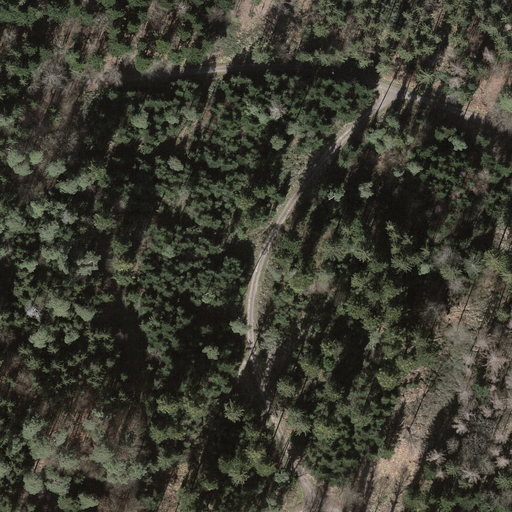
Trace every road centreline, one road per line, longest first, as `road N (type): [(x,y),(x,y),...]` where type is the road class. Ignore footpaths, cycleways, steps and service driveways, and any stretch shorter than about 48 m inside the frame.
road 1 (track): [(0,103),(160,72),(252,64),(338,72),(511,126)]
road 2 (track): [(404,90),(304,186),(253,304),(270,409),(321,503)]
